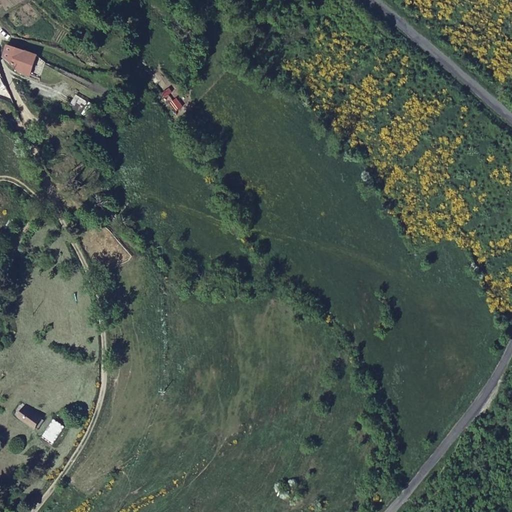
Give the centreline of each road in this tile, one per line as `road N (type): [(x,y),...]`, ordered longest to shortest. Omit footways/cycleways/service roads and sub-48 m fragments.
road 1 (track): [(32,511),(94,422),(104,361),(89,275),(56,211),(12,88)]
road 2 (secondary): [(511,346),(495,379),(388,511)]
road 3 (secondary): [(372,0),(511,119)]
